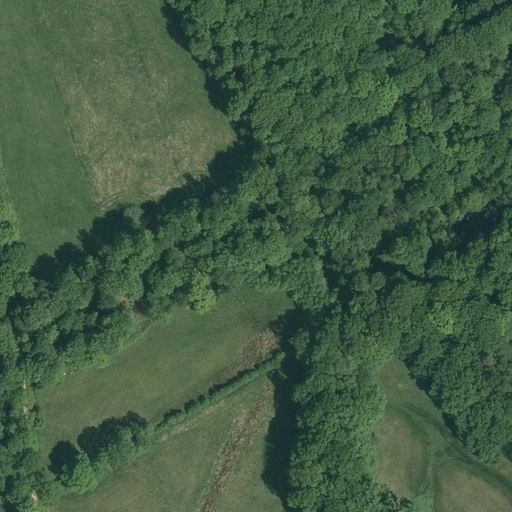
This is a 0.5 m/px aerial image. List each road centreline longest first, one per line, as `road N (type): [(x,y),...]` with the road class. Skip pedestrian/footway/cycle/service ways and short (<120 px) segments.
road 1 (unclassified): [(0,323),(278,164)]
road 2 (track): [(40,511),(18,306)]
